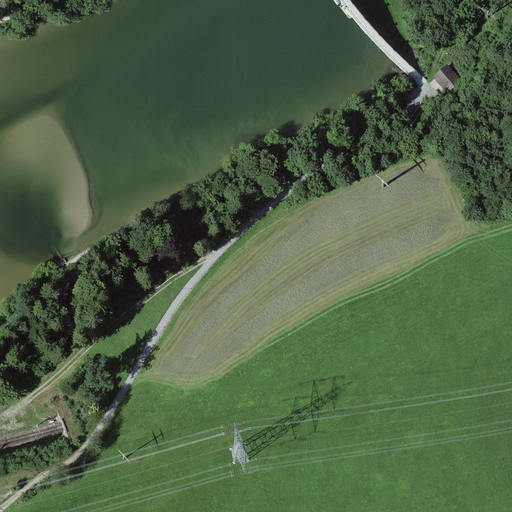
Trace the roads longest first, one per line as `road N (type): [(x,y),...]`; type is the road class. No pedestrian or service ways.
road 1 (track): [(0,510),(86,444),(179,296),(212,259),(321,165),(410,108),(421,81)]
road 2 (track): [(212,259),(176,277),(34,396),(0,415)]
